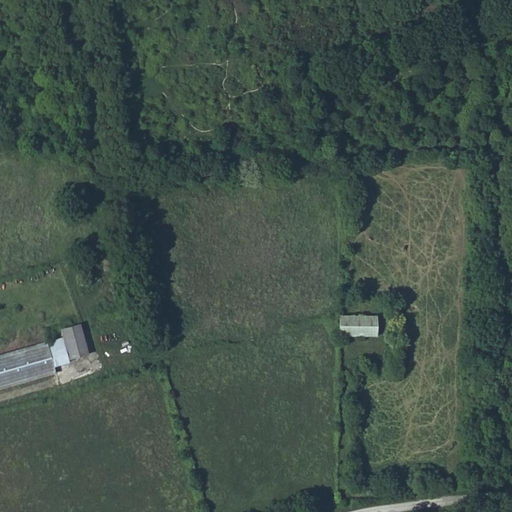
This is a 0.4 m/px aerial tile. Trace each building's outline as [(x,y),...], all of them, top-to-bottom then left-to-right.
[(338,314),(337,335),(365,336),(366,315),(338,314)] [(366,315),(365,336),(377,336),(377,315),(366,315)] [(68,359),(86,354),(78,324),(59,329),(62,339),(68,359)] [(69,363),(68,359),(62,339),(45,344),(52,367),(69,363)] [(52,367),(45,344),(0,356),(0,388),(54,373),(52,367)]
